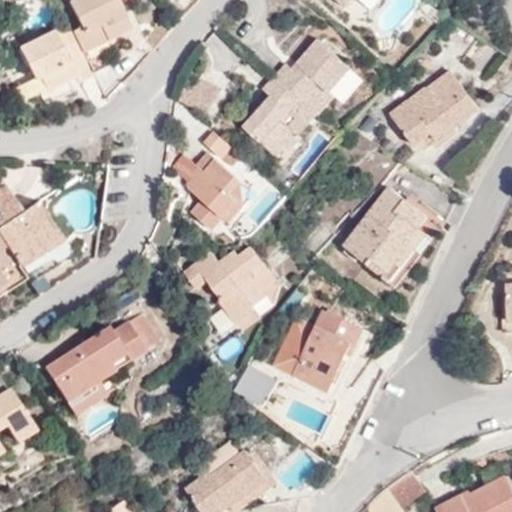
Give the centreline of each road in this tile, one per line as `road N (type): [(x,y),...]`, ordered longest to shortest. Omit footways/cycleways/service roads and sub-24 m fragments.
road 1 (residential): [(0,336),(122,255),(147,203),(159,74)]
road 2 (residential): [(423,424),(414,386),(421,345),(479,210),(511,157)]
road 3 (residential): [(0,140),(69,133),(159,74)]
road 4 (residential): [(328,511),(423,424)]
